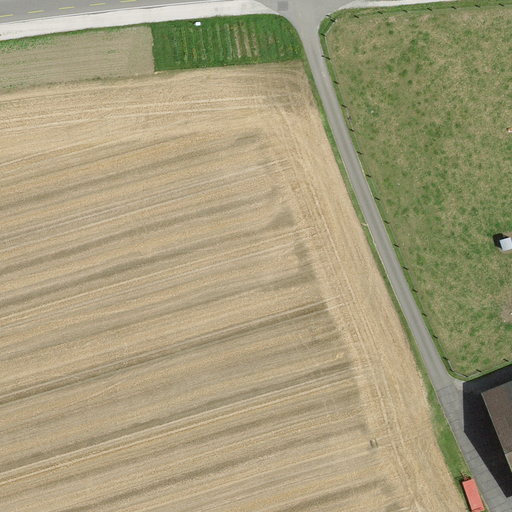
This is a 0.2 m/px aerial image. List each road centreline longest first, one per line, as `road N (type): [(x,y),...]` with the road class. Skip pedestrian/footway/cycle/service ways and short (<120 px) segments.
road 1 (unclassified): [(303,0),(325,86),(392,270),(497,511)]
road 2 (track): [(0,34),(350,0)]
